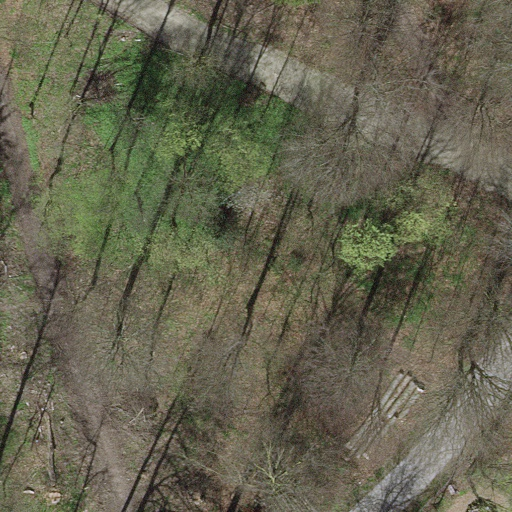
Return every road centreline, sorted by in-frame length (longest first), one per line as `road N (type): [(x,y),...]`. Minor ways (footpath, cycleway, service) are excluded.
road 1 (track): [(0,73),(170,511)]
road 2 (track): [(157,0),(511,135)]
